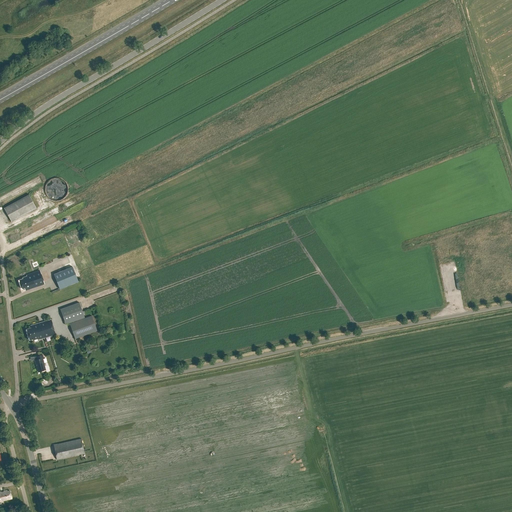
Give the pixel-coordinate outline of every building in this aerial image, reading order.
[(65,197),(66,194),(67,191),(67,187),(67,185),(65,183),(63,180),(61,179),(59,178),(56,177),(54,177),(52,178),(49,179),(47,181),(46,183),(45,185),(44,188),(44,191),(45,193),(46,196),(48,198),(50,199),(53,200),(55,201),(57,201),(60,200),(62,199),(65,197)] [(3,208),(11,221),(36,208),(28,194),(3,208)] [(72,266),(53,274),(59,289),(78,281),(72,266)] [(44,284),(40,271),(26,276),(27,276),(23,278),(23,279),(18,280),(21,289),(24,288),(25,291),(44,284)] [(65,324),(69,323),(74,339),(96,331),(91,315),(84,317),(78,302),(59,309),(65,324)] [(34,340),(38,339),(38,340),(55,335),(51,320),(30,326),(31,328),(26,330),(29,340),(33,339),(34,340)] [(35,360),(38,372),(45,370),(42,358),(43,358),(42,355),(36,356),(37,360),(35,360)] [(53,445),(56,460),(84,453),(81,439),(53,445)] [(0,491),(0,501),(12,498),(11,491),(8,492),(8,491),(4,492),(5,493),(2,494),(1,491),(0,491)]
